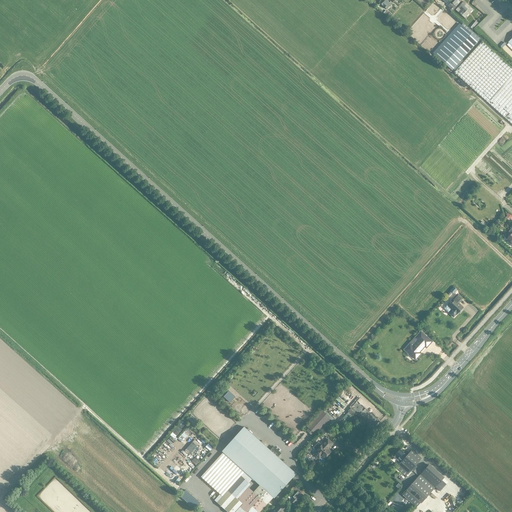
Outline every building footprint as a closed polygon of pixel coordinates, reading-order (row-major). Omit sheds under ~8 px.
[(392,3),(388,0),(381,0),(380,3),(387,9),(392,3)] [(456,7),(450,1),(448,4),(452,7),(451,9),(453,11),(456,7)] [(472,10),(464,2),(456,10),(465,18),(470,12),(472,10)] [(479,40),(460,24),(433,53),(452,70),(479,40)] [(511,69),(481,42),(454,73),(511,124),(511,69)] [(447,293),(450,297),(457,290),(454,286),(447,293)] [(447,305),(444,308),(453,317),(456,314),(457,314),(461,310),(462,311),(465,309),(458,303),(462,299),(458,294),(452,300),(454,302),(449,307),(447,305)] [(410,344),(413,347),(408,353),(409,354),(409,355),(411,357),(412,357),(415,360),(417,358),(418,358),(419,357),(419,356),(419,355),(421,354),(419,352),(420,352),(419,351),(421,350),(425,346),(426,348),(431,342),(421,332),(410,344)] [(230,402),(235,396),(229,390),(224,396),(230,402)] [(351,409),(343,417),(349,422),(356,414),(351,409)] [(316,433),(329,419),(322,413),(309,427),(316,433)] [(172,432),(176,436),(183,430),(179,426),(172,432)] [(244,427),(224,449),(276,496),(296,474),(277,457),(281,453),(273,447),(270,450),(244,427)] [(182,441),(192,432),(188,428),(178,437),(182,441)] [(195,439),(185,450),(189,455),(200,444),(195,439)] [(322,445),(317,451),(314,454),(319,458),(322,455),(325,458),(327,455),(329,455),(330,454),(330,453),(330,452),(327,449),(332,444),(328,439),(322,445)] [(408,474),(422,458),(412,450),(407,455),(400,449),(395,455),(398,458),(397,460),(400,463),(398,465),(408,474)] [(253,492),(246,486),(249,483),(241,476),(244,473),(223,453),(201,477),(222,496),(217,503),(226,511),(259,511),(273,498),(259,486),(253,492)] [(197,464),(200,460),(196,456),(192,461),(197,464)] [(407,490),(403,495),(416,507),(421,503),(435,488),(444,478),(429,465),(406,490),(407,490)] [(393,489),(398,483),(387,473),(383,478),(389,484),(388,485),(393,489)] [(295,494),(294,493),(292,495),(293,496),(289,500),(295,505),(303,496),(301,493),(303,491),(297,486),(295,489),(298,491),(295,494)]
